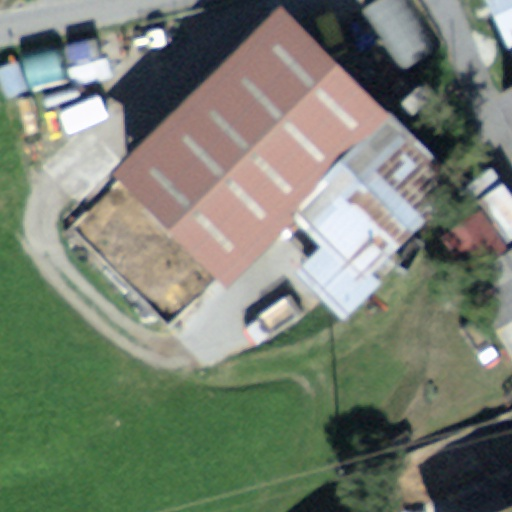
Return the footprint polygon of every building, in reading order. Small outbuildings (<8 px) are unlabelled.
[(511,0),(495,0),(511,36),(511,0)] [(378,120),(279,19),(125,172),(224,272),(378,120)] [(511,91),(502,96),(511,118),(511,91)] [(315,228),(331,244),(303,271),(312,280),(342,310),(370,283),(362,274),(408,229),(406,226),(449,183),(404,139),(315,228)] [(511,236),(511,202),(500,186),(480,201),(507,240),(511,236)] [(498,247),(477,217),(447,238),(468,269),(498,247)] [(511,251),(472,273),(511,344),(511,251)]
